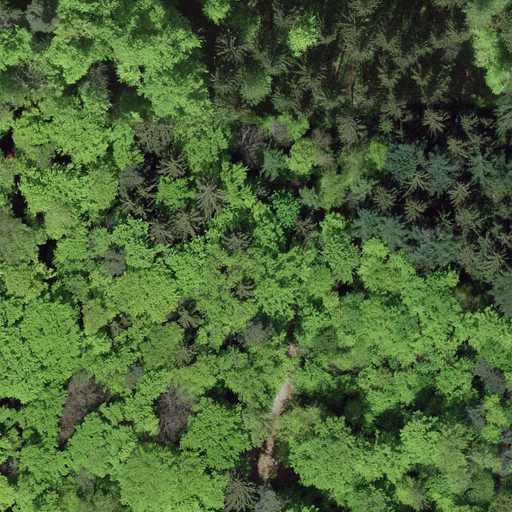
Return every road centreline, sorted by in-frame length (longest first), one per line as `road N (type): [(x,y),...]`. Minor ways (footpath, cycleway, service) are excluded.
road 1 (track): [(211,511),(240,484),(288,361),(257,259),(190,128),(170,0)]
road 2 (track): [(0,184),(70,0)]
